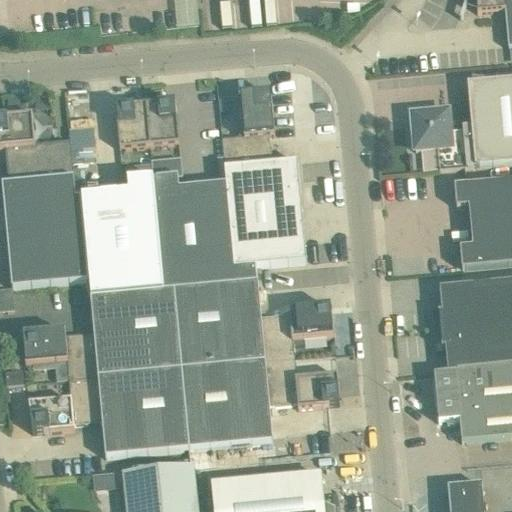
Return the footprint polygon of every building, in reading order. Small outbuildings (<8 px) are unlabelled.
[(224,0),(213,0),(215,23),(226,23),(224,0)] [(509,50),(511,50),(511,0),(475,0),(477,17),(506,14),(509,50)] [(413,133),(410,133),(412,151),(415,151),(415,155),(442,152),(444,174),(511,167),(511,83),(468,87),(472,131),(464,131),(464,135),(450,136),(448,115),(412,119),(413,133)] [(245,140),(222,142),(226,188),(234,272),(307,266),(298,165),(272,167),(270,139),(275,139),(271,97),(241,100),(245,140)] [(219,115),(229,115),(228,102),(218,102),(219,115)] [(176,105),(116,111),(120,153),(180,148),(176,105)] [(2,122),(0,122),(0,152),(6,152),(9,187),(3,188),(12,292),(89,285),(82,201),(76,201),(71,145),(36,148),(33,119),(2,121),(2,122)] [(152,164),(154,182),(178,180),(183,180),(182,161),(152,164)] [(154,182),(153,182),(163,295),(177,294),(258,286),(257,271),(307,266),(234,272),(226,188),(179,192),(178,180),(154,182)] [(82,201),(89,285),(91,302),(163,295),(153,182),(128,184),(129,197),(82,201)] [(511,184),(459,189),(461,211),(474,210),(477,250),(465,251),(467,273),(511,268),(511,184)] [(511,284),(445,291),(452,376),(511,370),(511,284)] [(258,286),(177,294),(185,374),(295,363),(293,344),(335,340),(332,309),(289,313),(290,319),(262,322),(258,286)] [(0,316),(14,315),(12,293),(0,294),(0,316)] [(66,334),(24,338),(26,369),(67,365),(69,384),(185,374),(177,294),(163,295),(91,302),(94,337),(67,340),(66,334)] [(295,363),(185,374),(194,453),(273,446),(270,410),(298,408),(298,413),(341,409),(338,379),(297,382),(295,363)] [(511,370),(452,376),(434,378),(439,426),(460,424),(462,446),(511,441),(511,370)] [(71,404),(30,407),(33,438),(75,434),(75,428),(103,426),(106,462),(194,453),(185,374),(69,384),(71,404)] [(198,511),(194,470),(123,478),(126,511),(198,511)] [(322,511),(319,478),(214,488),(216,511),(322,511)] [(483,511),(482,488),(449,491),(450,509),(452,509),(452,511),(483,511)]
